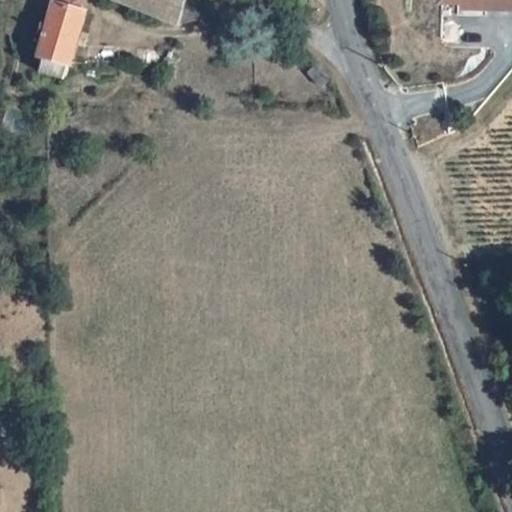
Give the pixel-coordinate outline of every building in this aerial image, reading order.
[(59,0),(50,0),(32,74),(66,82),(84,8),(59,0)] [(171,34),(178,8),(153,0),(101,0),(100,8),(171,34)] [(511,0),(428,0),(428,4),(449,5),(449,7),(492,8),(492,12),(511,12),(511,0)] [(208,28),(202,17),(178,8),(171,34),(208,28)] [(323,100),(331,92),(317,77),(309,86),(323,100)]
